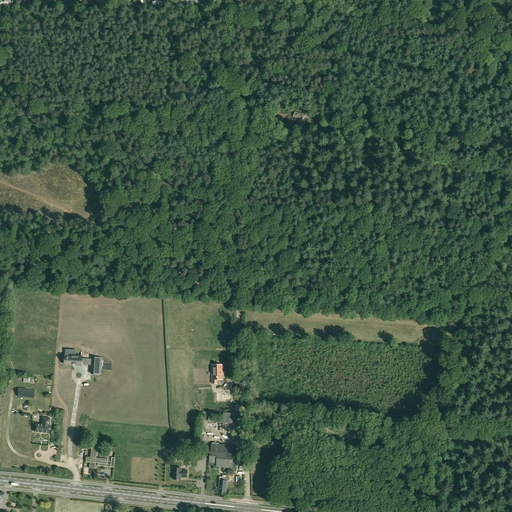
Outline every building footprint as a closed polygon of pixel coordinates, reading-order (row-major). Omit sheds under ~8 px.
[(304,126),(305,123),(304,123),(306,114),(295,112),(294,117),(300,118),(299,125),(304,126)] [(65,354),(64,364),(78,365),(78,364),(81,364),(81,359),(78,359),(78,357),(70,356),(70,354),(65,354)] [(92,357),(91,374),(100,374),(101,358),(92,357)] [(223,371),(223,364),(212,364),(212,370),(214,370),(214,374),(212,374),(212,383),(217,383),(217,379),(223,379),(223,373),(222,373),(222,371),(223,371)] [(34,399),(34,391),(20,390),(19,398),(34,399)] [(277,412),(269,412),(269,421),(272,421),(277,421),(277,412)] [(233,424),(234,414),(224,413),(223,422),(233,424)] [(50,418),(45,417),(44,424),(35,423),(34,432),(49,433),(50,425),(49,425),(50,418)] [(226,443),(231,443),(231,434),(226,434),(224,434),(224,429),(217,429),(217,434),(216,434),(216,443),(226,443)] [(86,462),(90,462),(89,468),(95,469),(95,463),(98,463),(97,466),(106,466),(106,464),(107,464),(108,460),(96,458),(97,445),(92,445),(90,457),(86,457),(86,462)] [(208,460),(209,452),(201,451),(201,459),(208,460)] [(217,466),(232,468),(233,456),(214,455),(213,459),(218,460),(217,466)] [(174,468),(174,479),(181,479),(181,477),(187,477),(187,471),(181,470),(181,468),(174,468)] [(226,495),(228,475),(223,474),(221,485),(219,484),(218,495),(226,495)]
